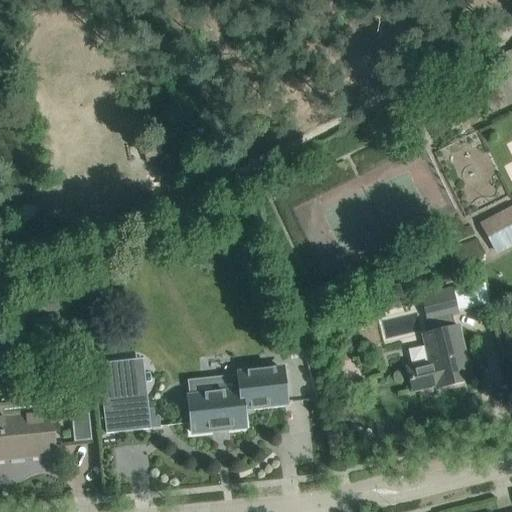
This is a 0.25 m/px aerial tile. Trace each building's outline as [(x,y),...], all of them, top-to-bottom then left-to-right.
[(511,206),(480,224),(496,254),(511,245),(511,206)] [(374,273),(382,292),(411,280),(403,261),(374,273)] [(432,364),(408,370),(408,372),(413,391),(436,385),(437,388),(471,380),(466,360),(457,326),(455,327),(452,317),(460,315),(459,312),(491,305),(485,283),(453,290),(452,288),(420,296),(427,322),(430,321),(433,333),(425,335),(432,364)] [(151,429),(150,428),(146,393),(143,393),(141,369),(130,361),(98,364),(106,434),(151,429)] [(237,389),(187,394),(190,425),(191,425),(192,433),(227,429),(227,425),(243,423),(244,427),(245,427),(242,402),(286,397),(283,369),(236,374),(237,389)] [(87,398),(69,400),(73,442),(91,440),(87,398)] [(48,402),(0,406),(0,461),(49,456),(48,444),(55,444),(55,443),(54,443),(48,402)]
